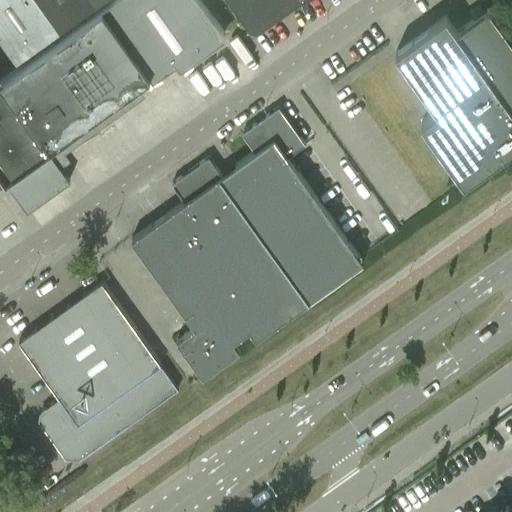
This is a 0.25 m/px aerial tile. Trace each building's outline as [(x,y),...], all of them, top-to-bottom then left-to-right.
[(180,67),(221,38),(226,34),(222,29),(213,16),(212,17),(200,0),(109,0),(2,77),(0,78),(0,180),(5,177),(13,171),(35,201),(68,177),(70,177),(60,163),(59,162),(47,145),(64,133),(108,101),(137,81),(144,76),(144,77),(149,73),(152,77),(175,61),(179,67),(180,67)] [(59,26),(39,0),(0,0),(0,35),(16,57),(59,26)] [(94,1),(93,0),(39,0),(59,26),(94,1)] [(230,0),(246,21),(245,21),(247,24),(248,25),(250,26),(252,27),(254,27),(256,27),(257,27),(259,26),(262,24),(262,23),(294,0),(230,0)] [(456,29),(445,14),(395,50),(437,109),(420,120),(463,181),(511,145),(511,40),(489,8),(486,8),(456,29)] [(254,149),(220,172),(220,173),(309,298),(310,297),(362,260),(287,154),(304,141),(278,105),(268,112),(266,112),(265,114),(266,117),(257,124),(255,121),(252,122),(251,124),(241,131),(254,149)] [(220,173),(220,172),(208,155),(204,157),(201,159),(198,162),(186,170),(188,173),(183,177),(181,174),(177,176),(175,178),(171,181),(183,199),(131,236),(193,324),(176,337),(202,374),(239,347),(233,338),(249,327),(255,336),(306,300),(310,298),(310,297),(309,298),(220,173)] [(101,279),(18,338),(58,395),(41,407),(42,408),(42,409),(41,419),(39,419),(39,420),(60,449),(65,456),(67,455),(76,456),(77,457),(89,449),(130,421),(178,386),(160,362),(101,279)] [(511,511),(511,501),(500,510),(498,508),(496,507),(494,507),(492,507),(490,508),(489,509),(487,511),(511,511)]
